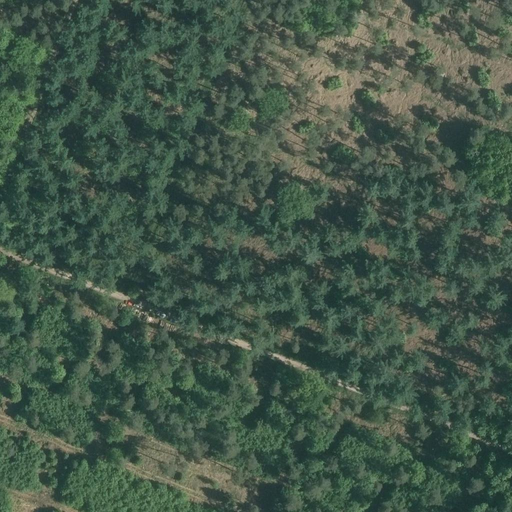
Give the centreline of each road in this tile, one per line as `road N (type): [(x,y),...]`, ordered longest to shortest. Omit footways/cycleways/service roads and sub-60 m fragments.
road 1 (track): [(0,250),(511,452)]
road 2 (track): [(0,206),(78,0)]
